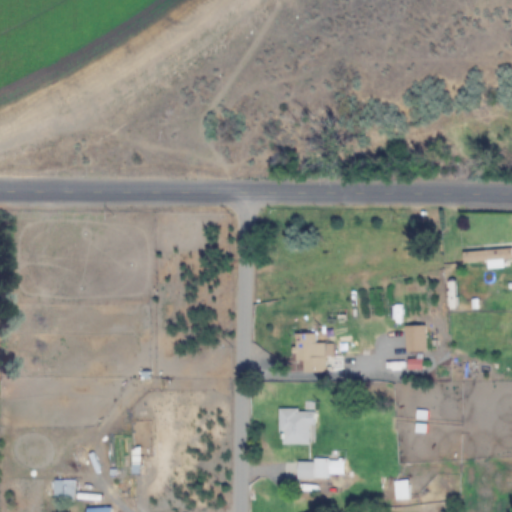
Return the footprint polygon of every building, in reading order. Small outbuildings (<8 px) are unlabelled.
[(511,260),(511,250),(464,250),(464,262),(488,262),(488,269),(506,269),(506,260),(511,260)] [(426,326),(406,326),(406,352),(426,352),(426,326)] [(334,343),(316,344),(316,333),(294,334),(295,362),(303,362),(303,371),(335,371),(334,343)] [(419,368),(419,360),(409,360),(409,368),(419,368)] [(279,410),(279,445),(315,445),(315,410),(279,410)] [(132,473),(140,473),(140,448),(132,448),(132,473)] [(344,479),(344,461),(297,461),(297,479),(344,479)] [(75,500),(75,481),(53,481),(53,500),(75,500)]
